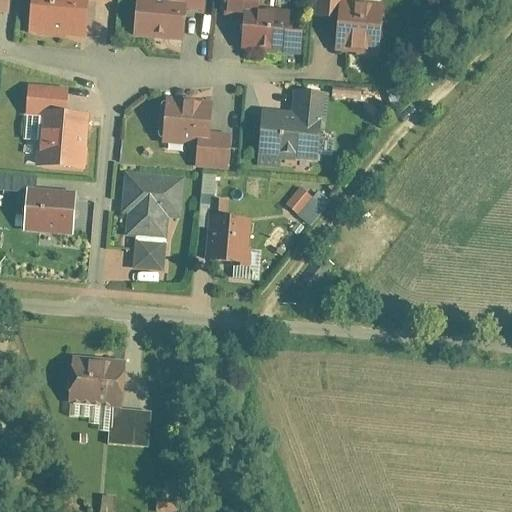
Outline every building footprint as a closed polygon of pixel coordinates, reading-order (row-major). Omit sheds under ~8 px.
[(0,0),(0,16),(9,16),(8,0),(0,0)] [(88,37),(90,8),(109,9),(109,0),(37,0),(35,33),(88,37)] [(209,0),(170,0),(170,1),(161,0),(138,0),(136,39),(179,42),(181,13),(208,14),(209,0)] [(285,20),(257,18),(257,0),(227,0),(226,20),(243,21),(241,51),(283,53),(285,20)] [(317,0),(317,16),(337,17),(335,54),(383,57),(387,11),(342,8),(342,0),(317,0)] [(66,90),(29,89),(28,116),(39,117),(65,117),(66,90)] [(262,121),(262,170),(322,169),(321,94),(295,94),(296,121),(262,121)] [(169,104),(167,146),(209,148),(212,106),(169,104)] [(37,169),(85,171),(86,118),(65,117),(39,117),(37,169)] [(197,152),(197,173),(230,174),(231,153),(197,152)] [(190,181),(126,180),(126,219),(135,219),(135,244),(142,244),(170,244),(170,220),(189,220),(190,181)] [(76,196),(24,195),(23,235),(75,236),(76,196)] [(237,264),(253,264),(253,254),(254,222),(215,222),(214,264),(237,264)] [(142,244),(141,263),(170,263),(170,244),(142,244)] [(236,284),(260,284),(261,254),(253,254),(253,264),(237,264),(236,284)] [(72,361),(72,424),(122,424),(121,361),(72,361)] [(123,444),(151,444),(151,414),(123,414),(123,444)]
